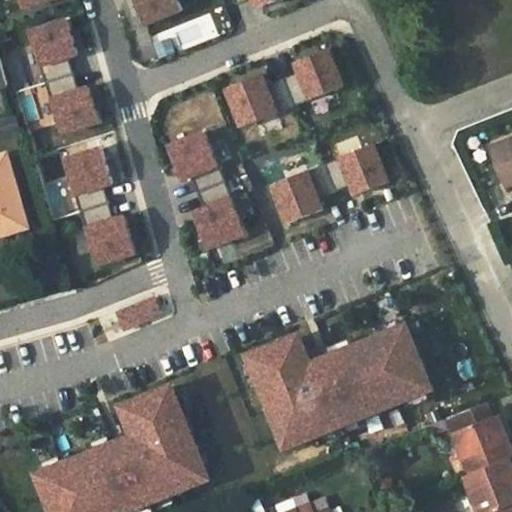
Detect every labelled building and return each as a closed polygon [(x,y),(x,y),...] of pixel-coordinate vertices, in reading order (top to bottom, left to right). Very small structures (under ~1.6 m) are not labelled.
[(135,0),(146,25),(183,10),(179,0),(135,0)] [(235,0),(237,5),(249,0),(254,0),(257,8),(278,0),(235,0)] [(78,55),(67,20),(29,32),(62,135),(100,122),(89,88),(79,91),(68,58),(78,55)] [(263,75),(228,89),(243,127),(344,87),(329,49),(296,63),(300,73),(267,86),(263,75)] [(0,87),(9,85),(0,55),(0,87)] [(0,136),(20,132),(16,117),(0,121),(0,136)] [(195,213),(209,249),(247,234),(206,132),(169,147),(182,180),(192,176),(205,209),(195,213)] [(511,185),(511,140),(488,149),(503,189),(511,185)] [(356,196),(390,182),(374,144),(273,186),(288,224),(324,210),(319,199),(352,186),(356,196)] [(114,183),(103,149),(65,161),(98,265),(137,253),(126,217),(115,220),(104,186),(114,183)] [(0,235),(28,228),(6,155),(0,157),(0,235)] [(152,299),(118,312),(125,329),(159,315),(152,299)] [(301,350),(292,339),(249,356),(251,362),(257,375),(259,382),(265,396),(286,448),(433,389),(407,325),(325,358),(318,361),(313,363),(301,350)] [(313,363),(318,361),(311,346),(301,350),(313,363)] [(257,375),(251,362),(242,365),(248,379),(257,375)] [(265,396),(259,382),(251,386),(256,399),(265,396)] [(153,502),(210,479),(183,413),(174,392),(172,388),(129,405),(130,415),(133,436),(128,439),(121,442),(113,445),(92,453),(64,465),(49,470),(38,475),(52,511),(128,511),(132,510),(153,502)] [(174,392),(183,413),(192,409),(184,389),(174,392)] [(470,475),(509,461),(511,459),(511,452),(498,417),(492,420),(486,403),(447,418),(451,428),(470,475)] [(133,436),(130,415),(120,419),(128,439),(133,436)] [(451,428),(447,418),(430,425),(434,435),(451,428)] [(92,453),(113,445),(109,436),(89,444),(92,453)] [(49,470),(64,465),(60,456),(46,461),(49,470)] [(479,511),(511,511),(511,469),(509,461),(470,475),(465,478),(479,511)] [(153,502),(132,510),(132,511),(153,511),(157,511),(153,502)]
